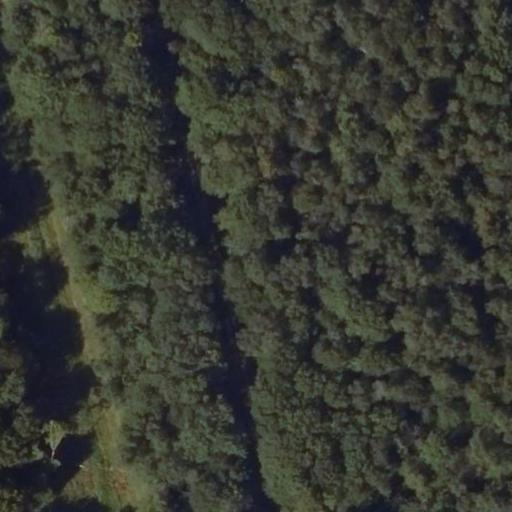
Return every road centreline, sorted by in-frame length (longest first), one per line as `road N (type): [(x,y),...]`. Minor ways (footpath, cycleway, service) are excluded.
road 1 (track): [(163,511),(18,0)]
road 2 (track): [(177,0),(296,511)]
